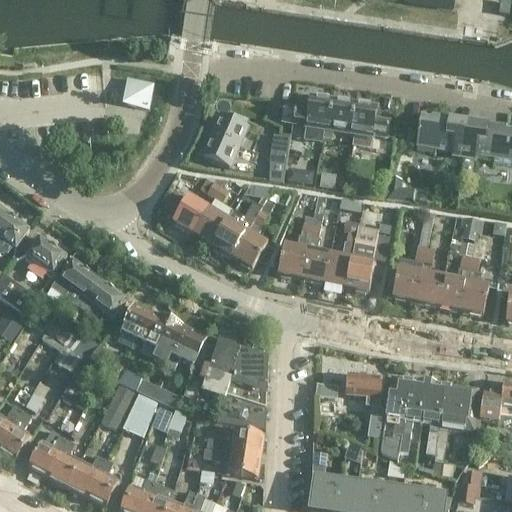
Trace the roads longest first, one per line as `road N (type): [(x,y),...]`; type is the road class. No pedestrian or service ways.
road 1 (residential): [(511,109),(194,57)]
road 2 (residential): [(511,355),(289,318)]
road 3 (residential): [(289,318),(192,282),(115,220)]
road 4 (residential): [(277,511),(289,318)]
road 5 (tertiary): [(115,220),(171,141),(194,57)]
road 6 (tertiary): [(115,220),(82,210),(0,151)]
